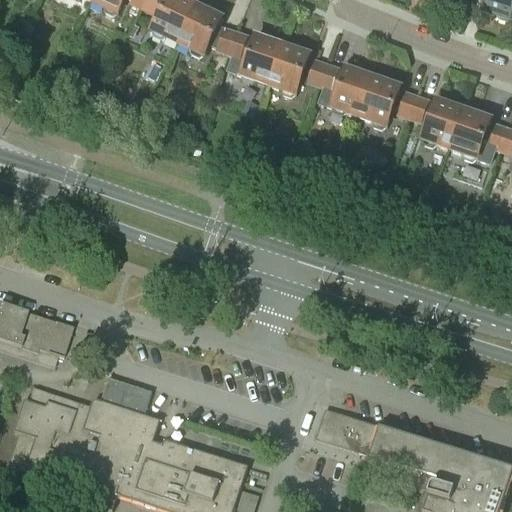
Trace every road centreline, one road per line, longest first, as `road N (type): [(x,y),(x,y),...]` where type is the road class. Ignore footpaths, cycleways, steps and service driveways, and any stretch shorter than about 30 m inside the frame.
road 1 (primary): [(295,254),(0,158)]
road 2 (primary): [(0,188),(284,287)]
road 3 (residential): [(258,358),(168,338),(0,280)]
road 4 (residential): [(511,437),(258,358)]
road 5 (primary): [(284,287),(511,359)]
road 6 (primary): [(511,323),(295,254)]
road 7 (residential): [(511,74),(368,20),(338,0)]
